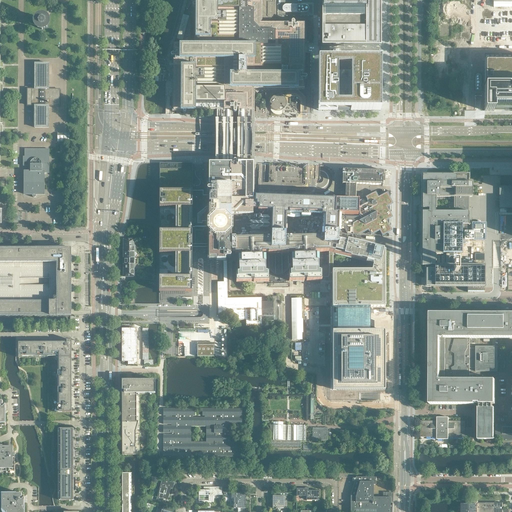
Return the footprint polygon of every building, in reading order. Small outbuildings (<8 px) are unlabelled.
[(217,110),(232,110),(232,109),(233,109),(233,112),(234,113),(235,113),(236,113),(236,112),(236,109),(238,109),(238,110),(253,111),(253,89),(304,89),(304,81),(302,81),(302,79),(305,79),(306,79),(307,78),(307,77),(306,77),(305,76),(302,76),(302,75),(304,75),(304,31),(304,24),(296,24),(296,25),(294,25),(294,22),(294,21),(293,21),(292,21),(291,22),(291,25),(290,25),(290,23),(275,23),(275,0),(195,0),(195,2),(197,2),(197,4),(194,4),(193,4),(193,5),(193,6),(193,7),(194,7),(197,7),(197,9),(195,9),(195,45),(174,45),(174,53),(175,53),(175,54),(172,54),(172,55),(171,55),(171,56),(172,57),(175,57),(175,59),(174,59),(173,110),(181,110),(181,109),(183,109),(183,111),(183,112),(184,113),(185,113),(186,112),(186,111),(186,109),(188,109),(188,110),(217,110)] [(380,0),(319,0),(320,46),(380,46),(380,0)] [(299,4),(284,4),(284,12),(299,12),(299,4)] [(184,14),(178,39),(185,41),(185,38),(188,38),(193,17),(184,14)] [(50,20),(48,17),(47,17),(45,16),(43,15),(42,15),(40,15),(39,16),(38,16),(37,17),(36,18),(35,19),(34,20),(34,21),(34,22),(33,23),(33,24),(33,25),(34,26),(34,27),(34,28),(35,28),(35,29),(36,30),(36,31),(37,31),(38,32),(39,32),(40,32),(41,33),(42,33),(43,33),(44,33),(45,32),(46,32),(47,31),(48,31),(49,30),(49,29),(50,29),(50,28),(50,27),(51,26),(51,25),(51,24),(51,23),(51,22),(50,21),(50,20)] [(511,59),(483,60),(483,110),(511,109),(511,59)] [(380,61),(320,61),(320,111),(380,111),(380,61)] [(59,98),(60,89),(49,89),(49,64),(35,64),(35,89),(28,89),(28,106),(35,106),(35,128),(49,128),(49,106),(59,106),(59,98)] [(423,74),(423,99),(435,99),(435,111),(466,111),(466,100),(471,100),(471,74),(466,74),(466,70),(440,70),(440,74),(423,74)] [(286,105),(287,104),(287,103),(287,102),(286,101),(286,100),(286,99),(285,98),(284,97),(283,96),(282,96),(281,95),(280,95),(279,95),(278,95),(277,95),(276,95),(275,95),(274,96),(273,96),(272,97),(272,98),(270,98),(270,100),(270,101),(270,102),(270,103),(270,104),(270,105),(270,106),(271,107),(271,110),(271,111),(272,112),(273,113),(274,114),(275,114),(276,114),(277,115),(278,115),(279,115),(280,115),(281,114),(282,114),(282,110),(283,110),(284,109),(285,108),(286,107),(286,106),(286,105)] [(232,137),(232,110),(217,110),(216,164),(232,164),(232,145),(238,145),(238,164),(253,164),(253,111),(238,110),(238,137),(232,137)] [(69,141),(69,132),(59,133),(59,141),(69,141)] [(48,172),(48,149),(25,149),(25,157),(23,156),(23,166),(28,166),(28,171),(44,171),(44,172),(48,172)] [(316,256),(315,256),(315,252),(328,252),(332,253),(373,262),(380,264),(383,249),(353,242),(338,238),(339,231),(338,231),(339,220),(339,214),(358,215),(358,214),(357,214),(357,201),(358,201),(356,201),(356,184),(382,185),(383,185),(383,171),(343,170),(343,169),(342,184),(343,184),(346,184),(345,200),(282,198),(282,197),(281,196),(280,196),(280,195),(279,195),(278,196),(277,197),(277,198),(259,197),(259,200),(258,200),(258,199),(257,199),(256,199),(255,199),(255,200),(255,186),(254,186),(254,182),(253,182),(253,164),(238,164),(238,165),(236,165),(236,162),(235,161),(234,161),(233,162),(233,165),(232,165),(232,164),(216,164),(208,163),(208,186),(211,186),(211,189),(209,189),(208,190),(207,190),(207,191),(208,192),(209,192),(211,192),(210,196),(209,196),(209,204),(211,204),(211,207),(209,207),(209,215),(208,215),(208,221),(208,229),(209,229),(209,258),(217,258),(217,260),(223,260),(224,282),(218,282),(218,314),(235,314),(235,320),(246,320),(246,326),(262,326),(262,320),(273,319),(273,301),(262,301),(262,298),(228,298),(227,258),(228,258),(228,263),(232,263),(232,262),(240,257),(241,257),(241,258),(241,264),(239,264),(239,273),(236,273),(236,282),(251,282),(251,280),(253,280),(253,282),(269,282),(269,284),(289,283),(289,281),(304,281),(304,279),(306,279),(306,281),(322,280),(322,277),(321,272),(318,272),(318,262),(316,262),(316,256)] [(192,190),(193,164),(163,163),(160,163),(160,176),(159,236),(159,291),(192,292),(192,229),(192,190)] [(44,194),(44,172),(44,171),(28,171),(25,171),(25,194),(32,194),(32,196),(33,197),(34,198),(35,198),(35,197),(36,197),(36,196),(36,194),(44,194)] [(453,261),(453,265),(453,253),(462,253),(462,240),(485,240),(485,224),(470,224),(470,226),(468,226),(468,225),(468,212),(468,208),(468,199),(468,196),(472,196),(472,183),(471,183),(470,183),(468,183),(468,182),(468,175),(466,175),(427,175),(422,175),(422,187),(422,188),(422,190),(422,196),(422,205),(422,208),(429,208),(429,212),(426,212),(422,212),(422,265),(426,265),(426,271),(426,286),(467,286),(467,292),(469,292),(484,292),(484,265),(458,265),(458,261),(453,261)] [(203,191),(192,190),(192,229),(208,229),(208,221),(202,221),(201,223),(197,223),(197,213),(206,207),(209,207),(211,207),(211,204),(209,204),(209,196),(203,196),(203,191)] [(393,217),(390,211),(387,207),(393,204),(387,192),(381,195),(378,197),(376,192),(365,198),(363,199),(363,198),(360,200),(359,215),(359,216),(358,216),(342,216),(342,220),(339,220),(338,231),(339,231),(338,238),(353,242),(353,234),(359,235),(368,230),(370,235),(379,231),(382,236),(392,230),(387,220),(393,217)] [(511,193),(500,194),(500,208),(511,208),(511,193)] [(71,281),(71,276),(71,248),(49,248),(0,247),(0,315),(57,316),(71,316),(71,305),(71,285),(71,281)] [(384,306),(384,250),(383,249),(380,264),(373,262),(371,269),(332,269),(332,280),(332,306),(337,306),(370,306),(384,306)] [(322,277),(322,280),(332,280),(332,269),(332,253),(328,252),(329,272),(328,277),(322,277)] [(303,298),(292,298),(293,339),(303,339),(303,298)] [(370,306),(337,306),(337,331),(370,331),(370,319),(370,306)] [(497,358),(497,346),(476,346),(476,348),(470,348),(470,343),(470,338),(475,338),(511,338),(511,316),(510,316),(510,314),(445,313),(447,313),(449,312),(448,310),(449,310),(449,309),(449,308),(449,307),(448,307),(447,307),(446,307),(445,307),(444,308),(443,308),(442,308),(440,307),(439,307),(438,307),(437,307),(437,308),(436,308),(436,309),(437,309),(437,310),(436,310),(436,311),(436,312),(438,313),(440,313),(439,313),(430,313),(430,315),(430,324),(432,324),(432,329),(430,329),(430,340),(430,344),(427,344),(426,344),(425,377),(426,377),(430,377),(430,380),(430,389),(432,389),(432,394),(430,394),(430,404),(475,405),(475,403),(480,403),(480,407),(480,408),(493,408),(493,407),(493,404),(495,404),(495,380),(470,380),(470,376),(470,371),(473,372),(473,368),(476,368),(476,372),(477,372),(497,372),(497,360),(497,358)] [(137,328),(122,328),(122,361),(128,361),(128,364),(137,364),(137,344),(137,328)] [(149,328),(142,328),(142,360),(144,360),(144,365),(153,365),(153,360),(149,360),(149,328)] [(337,331),(332,331),(332,390),(385,390),(385,331),(370,331),(337,331)] [(72,404),(72,390),(73,390),(72,390),(72,387),(72,373),(73,373),(72,373),(72,370),(72,349),(70,349),(70,345),(72,345),(72,340),(67,340),(67,343),(65,343),(65,342),(43,342),(41,342),(41,341),(41,342),(26,342),(24,342),(24,341),(24,342),(18,342),(18,358),(19,358),(19,357),(48,357),(48,356),(56,356),(56,358),(57,358),(57,365),(56,365),(57,412),(56,412),(72,412),(72,407),(73,407),(73,406),(72,406),(72,404)] [(197,357),(214,357),(214,345),(210,345),(209,347),(206,344),(204,346),(201,345),(198,345),(197,345),(197,357)] [(139,445),(139,396),(136,396),(136,393),(151,393),(155,393),(155,380),(122,380),(122,393),(122,422),(135,422),(138,422),(135,432),(136,455),(140,455),(140,454),(139,454),(139,446),(140,446),(140,445),(139,445)] [(494,438),(494,407),(493,407),(493,408),(480,408),(480,407),(478,407),(478,415),(478,438),(478,440),(480,440),(485,440),(494,440),(494,439),(494,438)] [(242,459),(242,453),(240,453),(240,451),(242,451),(242,442),(230,442),(230,425),(242,425),(242,418),(240,418),(240,416),(242,416),(242,409),(203,409),(203,416),(205,416),(205,418),(193,418),(193,416),(195,416),(195,409),(164,409),(164,416),(166,416),(166,417),(164,417),(164,424),(171,424),(171,426),(169,426),(169,430),(171,430),(171,435),(164,435),(163,459),(165,459),(191,459),(191,450),(201,450),(201,452),(199,452),(199,459),(242,459)] [(465,437),(465,421),(449,421),(449,417),(448,417),(437,417),(437,421),(421,421),(421,437),(437,437),(437,439),(448,439),(448,437),(465,437)] [(136,455),(135,432),(138,422),(135,422),(122,422),(122,434),(123,434),(123,436),(122,436),(122,455),(136,455)] [(511,424),(495,424),(495,439),(511,439),(511,424)] [(306,441),(306,425),(291,425),(271,425),(271,440),(301,441),(306,441)] [(72,500),(72,429),(61,429),(61,500),(72,500)] [(326,441),(326,434),(326,430),(313,430),(312,441),(326,441)] [(15,472),(15,457),(12,457),(12,456),(15,456),(15,454),(12,454),(12,453),(13,453),(13,447),(0,446),(0,477),(1,477),(9,477),(15,477),(15,473),(15,472)] [(390,511),(391,497),(388,497),(388,495),(383,495),(383,497),(373,497),(373,485),(376,485),(376,479),(376,478),(376,477),(356,477),(351,496),(350,511),(390,511)] [(168,500),(171,488),(173,489),(174,483),(165,480),(164,483),(163,483),(163,485),(160,485),(157,497),(168,500)] [(222,496),(222,492),(222,487),(209,487),(209,488),(205,488),(205,490),(199,490),(199,501),(213,501),(213,495),(222,496)] [(319,500),(319,491),(305,490),(305,487),(302,487),(302,489),(296,489),(296,496),(306,496),(306,500),(319,500)] [(245,511),(245,499),(246,499),(246,498),(245,498),(245,496),(244,496),(244,493),(242,493),(231,492),(231,496),(231,499),(234,499),(234,508),(241,508),(240,511),(245,511)] [(24,511),(24,503),(24,497),(21,500),(21,499),(20,498),(20,497),(22,497),(22,493),(12,493),(0,493),(0,511),(24,511)] [(284,508),(284,496),(287,496),(287,493),(277,493),(277,496),(273,496),(273,508),(284,508)] [(469,511),(470,503),(461,503),(461,511),(469,511)] [(477,511),(478,503),(470,503),(469,511),(477,511)] [(486,511),(486,503),(478,503),(477,511),(486,511)] [(494,511),(494,503),(486,503),(486,511),(494,511)] [(502,511),(503,509),(503,506),(503,503),(494,503),(494,511),(502,511)]
